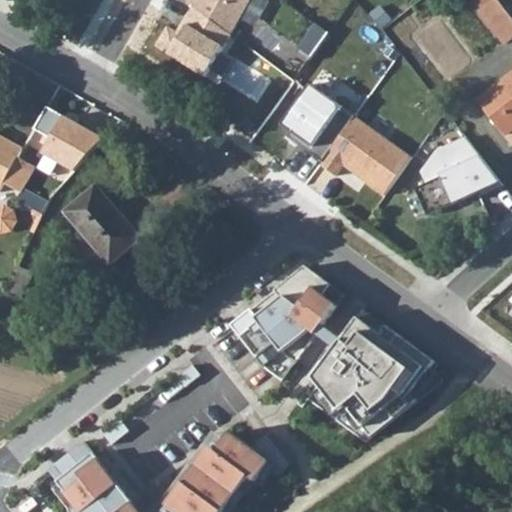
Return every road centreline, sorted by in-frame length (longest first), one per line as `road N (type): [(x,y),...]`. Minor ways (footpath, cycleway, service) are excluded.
road 1 (residential): [(0,463),(297,224)]
road 2 (residential): [(0,22),(138,103),(297,224)]
road 3 (residential): [(297,224),(433,323)]
